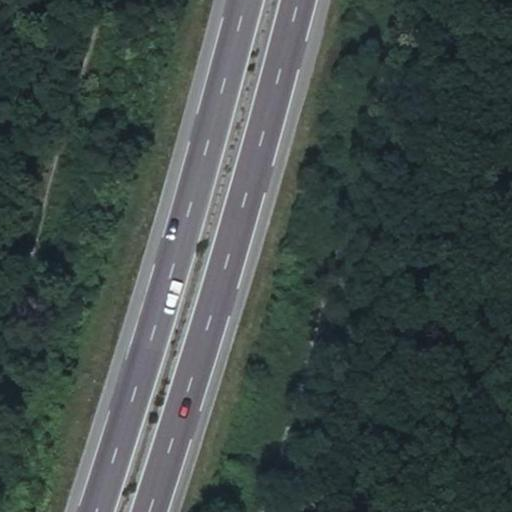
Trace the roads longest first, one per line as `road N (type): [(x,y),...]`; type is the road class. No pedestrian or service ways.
road 1 (trunk): [(146,511),(299,0)]
road 2 (trunk): [(243,0),(93,511)]
road 3 (track): [(265,511),(406,0)]
road 4 (track): [(91,0),(0,338)]
